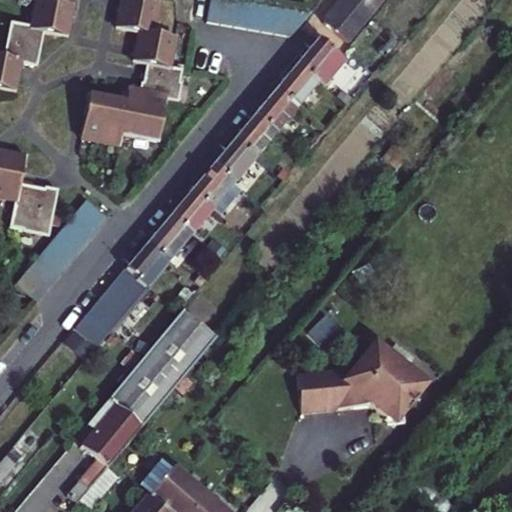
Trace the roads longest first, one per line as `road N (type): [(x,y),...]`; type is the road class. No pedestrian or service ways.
road 1 (residential): [(0,391),(55,326),(65,294),(280,47)]
road 2 (track): [(459,0),(211,308)]
